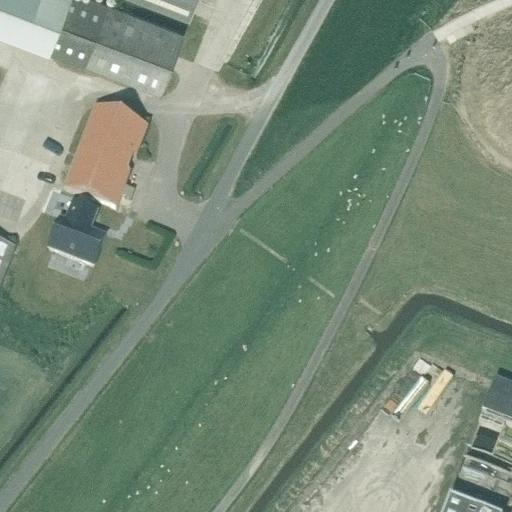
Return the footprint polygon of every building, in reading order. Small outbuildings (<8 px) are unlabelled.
[(93,0),(65,0),(46,51),(161,95),(184,34),(93,0)] [(139,0),(191,19),(198,0),(139,0)] [(96,108),(64,192),(117,211),(122,198),(126,188),(131,173),(127,172),(133,157),(137,158),(148,129),(137,124),(96,108)] [(139,118),(137,124),(148,129),(151,123),(139,118)] [(61,222),(49,252),(94,269),(105,239),(104,239),(90,233),(97,215),(73,205),(66,224),(61,222)] [(0,244),(0,295),(17,251),(0,244)] [(451,502),(447,511),(505,511),(510,500),(511,500),(511,476),(511,474),(511,388),(496,383),(483,416),(471,448),(469,447),(448,501),(451,502)]
